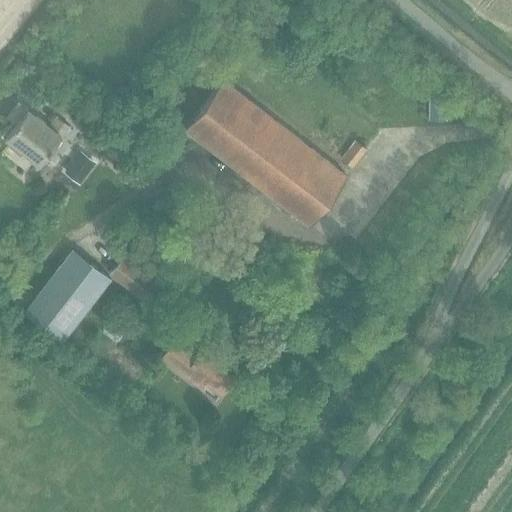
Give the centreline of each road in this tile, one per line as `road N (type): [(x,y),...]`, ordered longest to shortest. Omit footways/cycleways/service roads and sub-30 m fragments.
road 1 (unclassified): [(511,160),(432,317),(427,351)]
road 2 (unclassified): [(313,511),(427,351)]
road 3 (unclassified): [(427,351),(511,235)]
road 4 (unclassified): [(511,88),(404,0)]
